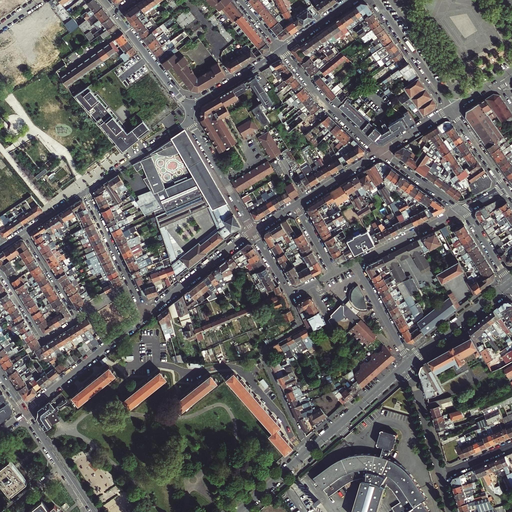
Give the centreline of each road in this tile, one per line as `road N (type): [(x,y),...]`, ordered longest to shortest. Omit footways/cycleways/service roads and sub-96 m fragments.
road 1 (residential): [(0,269),(43,338),(77,316),(23,232)]
road 2 (residential): [(309,449),(263,357),(265,347),(301,324),(290,295)]
road 3 (residential): [(25,410),(144,313)]
road 4 (residential): [(378,152),(280,50)]
road 5 (residential): [(144,313),(253,230)]
road 6 (residential): [(84,191),(144,313)]
road 7 (tertiary): [(406,365),(509,283)]
road 8 (residential): [(376,0),(451,107)]
road 9 (tertiary): [(309,449),(406,365)]
road 10 (residential): [(84,191),(190,122)]
road 11 (residential): [(190,122),(253,230)]
road 12 (tertiary): [(25,410),(92,511)]
road 13 (residential): [(462,210),(354,263)]
